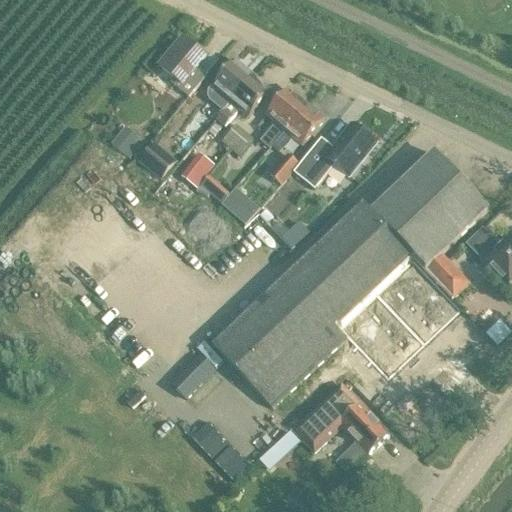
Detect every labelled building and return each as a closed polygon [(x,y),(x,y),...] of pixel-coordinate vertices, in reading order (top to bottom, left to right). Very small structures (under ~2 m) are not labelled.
[(194,76),(206,61),(182,41),(159,70),(175,83),(172,87),(190,102),(204,85),(194,76)] [(223,114),(225,115),(254,79),(236,64),(214,91),(211,89),(209,92),(207,97),(210,104),(223,114)] [(223,114),(216,123),(226,131),(241,112),(250,120),(272,93),(254,79),(225,115),(223,114)] [(289,93),(267,119),(267,120),(276,127),(262,145),(271,153),(273,149),(307,108),(289,93)] [(325,123),(307,108),(273,149),(281,155),(293,141),(303,149),(325,123)] [(240,157),(256,140),(239,125),(224,142),(240,157)] [(349,179),(376,146),(352,126),(333,150),(322,141),(300,168),(294,175),(315,192),(335,168),(349,179)] [(140,140),(126,129),(112,148),(126,158),(127,157),(130,160),(139,148),(135,145),(140,140)] [(178,164),(155,145),(139,165),(161,184),(178,164)] [(198,153),(177,181),(196,195),(217,168),(198,153)] [(364,207),(212,349),(271,411),(347,339),(339,331),(413,261),(425,273),(442,258),(488,213),(434,157),(374,214),(372,216),(364,207)] [(300,168),(288,159),(272,179),(284,188),(294,175),(300,168)] [(223,204),(248,227),(263,210),(238,187),(223,204)] [(301,227),(284,242),(292,251),(309,236),(301,227)] [(466,246),(484,265),(510,292),(511,289),(511,242),(510,240),(500,249),(482,231),(468,245),(466,246)] [(442,258),(425,273),(451,301),(468,285),(442,258)] [(413,261),(339,331),(347,339),(388,383),(462,312),(451,301),(425,273),(413,261)] [(185,401),(213,373),(199,358),(170,387),(185,401)] [(341,387),(305,421),(292,434),(313,456),(336,433),(335,431),(340,426),(369,457),(389,438),(341,387)] [(237,483),(253,467),(239,453),(223,469),(237,483)]
